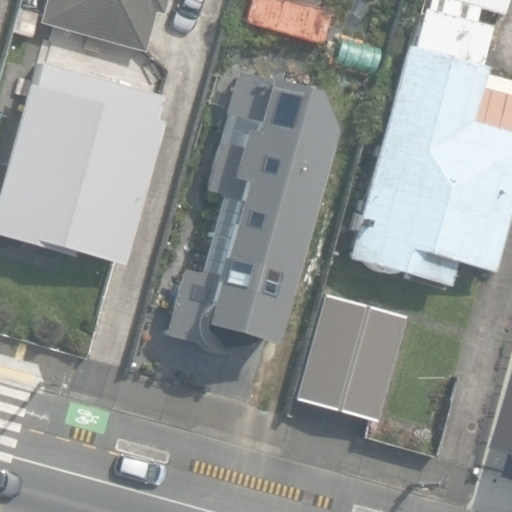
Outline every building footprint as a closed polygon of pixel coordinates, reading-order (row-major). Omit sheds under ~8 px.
[(38,0),(35,13),(32,21),(136,51),(148,10),(155,12),(158,0),(38,0)] [(243,0),(236,24),(312,48),(327,0),(243,0)] [(435,285),(439,286),(443,272),(451,274),(453,263),(484,271),(511,169),(511,80),(476,70),(478,65),(473,64),(485,25),(469,20),(474,5),(497,12),(500,0),(416,0),(403,45),(397,43),(338,256),(360,263),(365,268),(372,271),(377,272),(385,271),(398,274),(397,279),(434,289),(435,285)] [(32,21),(35,13),(13,7),(7,30),(28,36),(32,21)] [(25,84),(19,82),(0,146),(0,237),(39,249),(41,244),(112,265),(154,120),(149,119),(156,95),(32,59),(25,84)] [(239,337),(260,342),(322,129),(297,89),(230,70),(196,189),(212,193),(190,272),(174,266),(155,332),(187,342),(194,349),(201,352),(211,353),(221,350),(232,344),(239,337)] [(368,421),(398,314),(315,291),(285,398),(368,421)]
